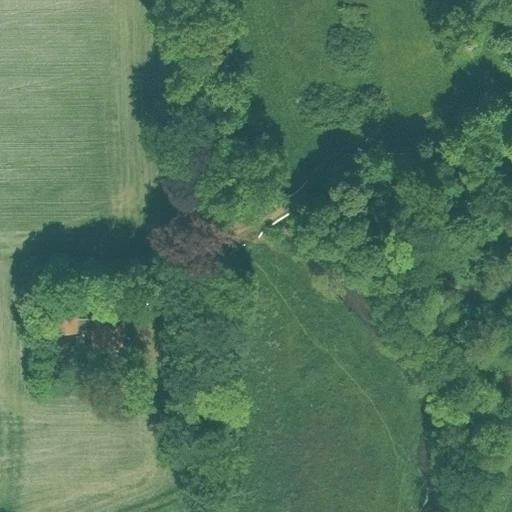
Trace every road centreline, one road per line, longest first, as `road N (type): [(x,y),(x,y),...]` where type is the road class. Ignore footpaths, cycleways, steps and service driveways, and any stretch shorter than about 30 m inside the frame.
road 1 (track): [(126,511),(179,491),(194,474),(202,246)]
road 2 (track): [(202,246),(171,165),(162,0)]
